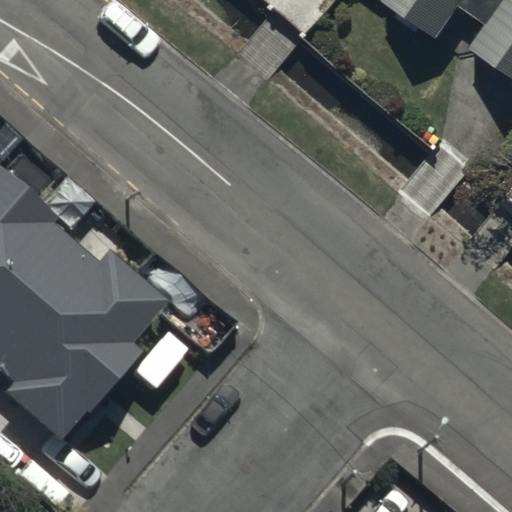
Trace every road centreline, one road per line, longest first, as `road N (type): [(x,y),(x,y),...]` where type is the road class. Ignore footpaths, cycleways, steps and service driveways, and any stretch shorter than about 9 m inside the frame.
road 1 (tertiary): [(0,20),(125,98),(373,309)]
road 2 (residential): [(373,309),(199,511)]
road 3 (tertiary): [(373,309),(511,428)]
